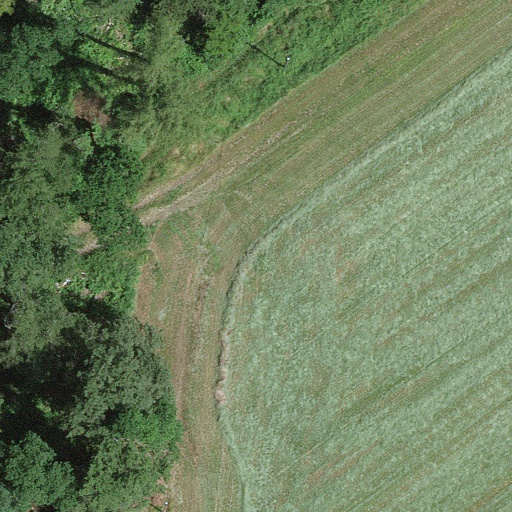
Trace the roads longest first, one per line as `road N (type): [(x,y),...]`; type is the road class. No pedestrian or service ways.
road 1 (track): [(0,273),(457,0)]
road 2 (track): [(0,271),(163,145),(317,0)]
